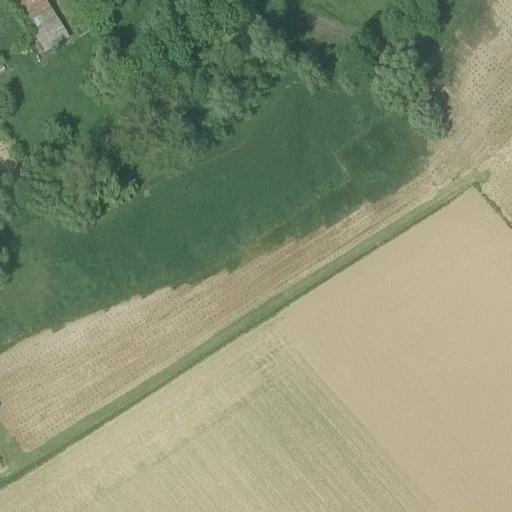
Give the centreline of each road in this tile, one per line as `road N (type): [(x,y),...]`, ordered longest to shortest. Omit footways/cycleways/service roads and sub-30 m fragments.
road 1 (track): [(511,143),(0,474)]
road 2 (track): [(271,29),(383,33),(404,0)]
